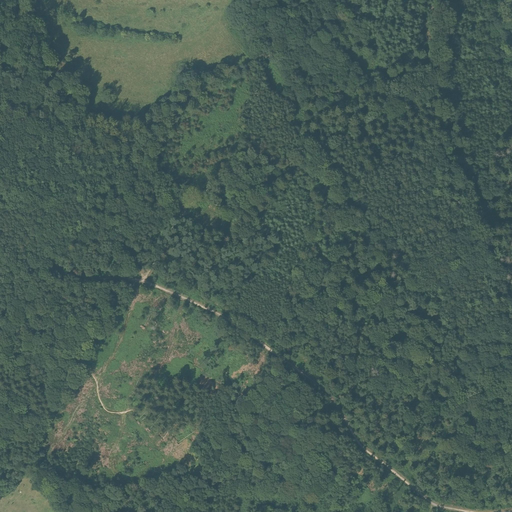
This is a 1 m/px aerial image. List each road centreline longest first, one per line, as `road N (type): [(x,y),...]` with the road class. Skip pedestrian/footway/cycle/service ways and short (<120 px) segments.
road 1 (track): [(37,268),(136,279),(226,318),(333,399),(355,440),(431,503)]
road 2 (unknown): [(467,349),(445,352),(427,342),(398,279),(350,215),(288,170),(253,165),(195,200)]
road 3 (track): [(148,161),(235,69),(328,34)]
road 4 (track): [(510,292),(479,243),(443,147),(434,96)]
road 5 (track): [(0,108),(78,153),(148,161)]
road 6 (track): [(37,268),(93,226),(148,161)]
road 7 (unknown): [(145,274),(29,263),(0,248)]
